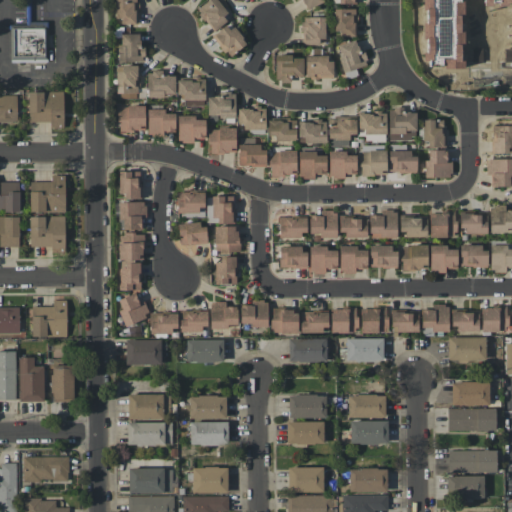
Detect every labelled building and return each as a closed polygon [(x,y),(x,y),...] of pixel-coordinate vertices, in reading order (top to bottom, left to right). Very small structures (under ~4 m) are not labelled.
[(114,0),(138,0),(138,9),(136,9),(137,23),(120,23),(120,18),(114,18),(114,0)] [(196,8),(206,0),(217,0),(227,12),(222,16),(226,20),(213,31),(204,20),(203,21),(197,14),(199,12),(196,8)] [(306,9),(303,3),(303,4),(301,0),(322,0),(323,1),(306,9)] [(462,68),(462,59),(459,59),(459,46),(462,46),(462,30),(459,30),(459,17),(462,17),(462,0),(482,0),(482,6),(492,6),(492,2),(497,2),(497,5),(506,5),(506,3),(511,3),(511,0),(421,0),(421,9),(425,9),(425,22),(421,22),(422,39),(425,39),(425,52),(422,52),(422,61),(427,61),(427,66),(442,66),(442,68),(462,68)] [(354,8),(354,13),(357,13),(357,21),(355,21),(355,36),(333,36),(333,8),(354,8)] [(323,16),(324,38),(318,38),(318,44),(301,44),(301,30),(300,30),(300,21),(302,21),(302,17),(323,16)] [(245,43),(230,56),(225,51),(223,53),(218,47),(219,46),(211,36),(224,24),(229,29),(233,26),(242,37),(241,38),(245,43)] [(46,62),(10,62),(9,26),(46,25),(46,62)] [(117,61),(116,45),(120,44),(120,33),(138,33),(138,40),(139,40),(139,46),(143,46),(143,57),(141,57),(141,61),(117,61)] [(354,68),(357,75),(345,79),(343,72),(342,72),(337,57),(340,56),(336,45),(354,39),(356,45),(358,51),(362,49),(366,59),(364,60),(365,65),(354,68)] [(471,61),(471,48),(481,48),(481,61),(471,61)] [(503,61),(511,61),(511,48),(503,48),(503,61)] [(302,57),(302,76),(295,76),(295,77),(289,77),(290,81),(279,81),(279,79),(274,79),(274,54),(290,54),(290,57),(302,57)] [(332,77),(317,77),(317,79),(309,79),(309,76),(304,77),(304,55),(326,55),(326,61),(332,61),(332,77)] [(119,98),(119,93),(115,93),(115,71),(120,71),(120,65),(137,65),(137,79),(138,79),(138,88),(136,88),(136,93),(135,93),(135,98),(119,98)] [(146,97),(146,72),(151,72),(151,70),(161,70),(161,74),(167,74),(167,75),(173,75),(174,93),(162,94),(162,97),(146,97)] [(176,79),(190,79),(190,78),(203,78),(203,100),(203,106),(183,106),(183,99),(179,99),(179,94),(176,94),(176,79)] [(62,127),(49,127),(49,121),(28,121),(27,91),(62,91),(62,127)] [(234,118),(233,118),(233,122),(224,122),(224,118),(218,118),(218,115),(206,115),(206,97),(212,96),(218,96),(218,91),(229,91),(229,93),(234,93),(234,118)] [(0,95),(16,95),(16,121),(0,121),(0,95)] [(143,105),(143,129),(131,129),(131,132),(124,132),(124,131),(118,131),(118,124),(116,124),(116,110),(119,110),(119,106),(126,106),(126,105),(143,105)] [(387,109),(392,109),(392,107),(402,107),(402,111),(408,111),(408,112),(415,112),(415,130),(414,130),(414,136),(409,136),(409,140),(388,140),(388,133),(387,133),(387,109)] [(264,129),(263,129),(263,133),(248,133),(248,129),(242,129),(242,124),(236,124),(236,108),(247,108),(247,109),(251,109),(251,110),(256,110),(256,108),(264,108),(264,129)] [(174,113),(174,132),(162,132),(162,136),(146,136),(146,109),(163,109),(163,113),(174,113)] [(357,113),(367,113),(371,113),(371,115),(377,115),(377,112),(385,112),(385,134),(384,134),(384,141),(375,141),(375,140),(364,140),(364,135),(357,135),(357,128),(357,113)] [(204,119),(204,138),(193,138),(193,142),(177,142),(177,115),(194,115),(194,119),(204,119)] [(354,134),(348,134),(348,140),(334,140),(334,138),(327,138),(327,126),(326,126),(326,118),(336,118),(336,120),(341,120),(341,118),(354,118),(354,134)] [(267,135),(267,120),(278,119),(278,122),(286,122),(288,122),(288,120),(294,119),(294,139),(288,139),(288,141),(273,141),(273,135),(267,135)] [(433,119),(433,127),(440,127),(440,133),(441,133),(441,135),(442,135),(442,147),(426,147),(426,140),(421,140),(421,126),(422,126),(422,119),(433,119)] [(325,142),(303,143),(303,142),(297,142),(297,137),(297,121),(308,121),(308,122),(311,122),(311,124),(317,124),(317,121),(325,121),(325,142)] [(511,125),(511,147),(507,147),(507,153),(490,153),(490,138),(491,138),(491,125),(511,125)] [(234,152),(222,152),(222,154),(215,154),(215,153),(209,153),(209,144),(207,144),(207,133),(210,133),(210,129),(217,129),(217,127),(234,127),(234,152)] [(237,165),(237,144),(238,144),(238,137),(253,137),(253,144),(259,144),(259,149),(264,149),(264,166),(249,166),(249,165),(237,165)] [(387,150),(389,150),(388,144),(405,144),(405,150),(410,150),(410,155),(415,155),(415,172),(398,172),(398,171),(388,171),(387,150)] [(385,150),(385,174),(373,174),(373,175),(360,176),(360,166),(358,166),(358,155),(360,155),(360,145),(383,145),(383,150),(385,150)] [(295,150),(295,174),(282,174),(282,176),(269,176),(269,168),(267,168),(267,151),(270,151),(270,147),(277,147),(277,146),(289,146),(289,150),(295,150)] [(448,177),(423,177),(423,160),(427,160),(427,149),(445,149),(445,160),(445,161),(450,161),(451,173),(448,173),(448,177)] [(355,155),(355,173),(343,173),(343,178),(332,178),(332,176),(327,176),(327,150),(345,150),(345,155),(355,155)] [(325,155),(325,173),(313,173),(313,178),(301,178),(301,176),(298,176),(297,151),(315,151),(315,155),(325,155)] [(511,176),(508,176),(508,186),(489,186),(489,175),(485,175),(485,163),(487,163),(487,159),(511,159),(511,176)] [(138,171),(138,183),(140,183),(140,197),(138,197),(138,198),(123,198),(123,193),(118,193),(118,171),(138,171)] [(64,175),(64,212),(29,212),(29,181),(50,181),(50,175),(64,175)] [(0,212),(0,181),(18,181),(18,212),(0,212)] [(203,192),(203,216),(182,216),(182,213),(176,213),(176,191),(184,191),(184,193),(192,193),(192,192),(203,192)] [(232,196),(232,208),(233,208),(233,223),(216,223),(216,222),(205,222),(205,197),(210,197),(210,196),(232,196)] [(141,229),(122,229),(122,218),(118,218),(117,202),(143,202),(143,206),(145,205),(145,217),(141,217),(141,229)] [(511,228),(506,228),(506,232),(488,232),(488,207),(492,207),(492,205),(504,205),(504,209),(511,209),(511,228)] [(396,237),(369,238),(369,233),(368,233),(368,214),(380,214),(380,209),(392,209),(392,212),(395,212),(396,237)] [(335,237),(318,237),(318,233),(308,233),(308,215),(319,215),(319,210),(331,210),(331,212),(335,212),(335,237)] [(428,237),(428,212),(437,212),(437,211),(453,211),(453,220),(455,220),(456,232),(452,232),(452,236),(445,236),(445,237),(428,237)] [(464,233),(464,228),(458,228),(458,211),(473,211),(473,212),(485,212),(485,233),(464,233)] [(365,237),(343,237),(343,232),(338,232),(338,214),(355,214),(355,216),(365,216),(365,237)] [(398,214),(410,214),(410,215),(425,215),(426,237),(404,237),(404,231),(398,231),(398,214)] [(50,246),(29,246),(29,216),(43,216),(43,215),(63,215),(63,252),(50,252),(50,246)] [(18,246),(0,246),(0,216),(18,216),(18,246)] [(305,216),(305,232),(300,232),(300,237),(278,237),(278,216),(305,216)] [(180,244),(179,237),(178,237),(176,224),(198,221),(199,226),(204,226),(206,243),(191,244),(191,243),(180,244)] [(237,226),(237,238),(239,238),(239,251),(229,251),(230,253),(218,253),(218,250),(214,250),(214,243),(213,243),(213,226),(237,226)] [(117,259),(117,242),(118,242),(118,235),(122,235),(122,232),(134,232),(134,234),(142,234),(142,259),(117,259)] [(425,244),(426,268),(414,269),(414,271),(400,271),(400,261),(398,261),(398,250),(401,250),(401,246),(408,245),(408,244),(425,244)] [(486,267),(471,267),(471,265),(458,265),(458,244),(480,244),(480,250),(486,250),(486,267)] [(492,272),(492,269),(489,269),(488,244),(506,244),(506,249),(511,249),(511,267),(505,268),(505,266),(504,266),(504,272),(492,272)] [(338,271),(338,245),(355,245),(355,250),(365,249),(366,269),(354,269),(354,267),(354,273),(342,273),(342,270),(338,271)] [(390,245),(390,250),(396,250),(396,267),(381,268),(381,266),(368,266),(368,245),(390,245)] [(456,268),(444,268),(444,266),(444,272),(432,272),(432,270),(428,270),(428,245),(446,245),(446,249),(455,249),(456,268)] [(300,251),(305,251),(305,268),(291,268),(291,267),(278,267),(278,246),(300,246),(300,251)] [(325,246),(325,250),(335,250),(335,269),(324,269),(324,267),(324,273),(312,273),(312,271),(308,271),(308,246),(325,246)] [(236,256),(236,271),(235,271),(235,283),(214,283),(214,262),(219,262),(219,256),(236,256)] [(123,262),(141,262),(141,277),(139,277),(139,290),(118,290),(118,268),(123,268),(123,262)] [(117,300),(131,293),(131,294),(134,293),(137,302),(137,303),(143,301),(147,312),(143,313),(144,317),(124,326),(117,311),(121,309),(117,300)] [(65,300),(65,336),(30,336),(30,306),(51,305),(51,300),(65,300)] [(239,304),(249,304),(249,300),(266,300),(266,327),(251,327),(251,323),(239,323),(239,304)] [(209,328),(209,303),(213,303),(212,301),(224,301),(224,307),(225,307),(225,306),(235,306),(235,308),(236,308),(236,324),(226,324),(226,328),(209,328)] [(447,331),(432,331),(432,335),(421,335),(421,327),(419,327),(419,308),(431,308),(430,304),(443,304),(443,306),(447,306),(447,331)] [(480,307),(492,307),(492,305),(505,305),(505,315),(507,315),(507,330),(497,330),(497,332),(480,332),(480,307)] [(18,333),(0,333),(0,306),(18,306),(18,333)] [(387,331),(377,331),(377,333),(359,333),(359,308),(371,308),(371,306),(385,306),(385,316),(387,316),(387,331)] [(291,309),(291,312),(296,312),(296,333),(288,333),(288,334),(279,334),(279,332),(272,332),(272,328),(269,328),(269,317),(271,317),(271,307),(276,307),(280,307),(283,307),(283,309),(285,309),(291,309)] [(354,307),(355,316),(356,316),(357,327),(353,327),(353,331),(346,331),(346,333),(329,333),(329,308),(341,308),(341,307),(354,307)] [(477,310),(477,331),(455,331),(455,325),(450,325),(450,308),(452,308),(452,310),(477,310)] [(417,310),(417,331),(396,332),(396,336),(391,336),(391,326),(389,326),(389,309),(403,309),(403,310),(417,310)] [(179,310),(187,310),(187,312),(195,312),(195,311),(206,311),(206,326),(200,326),(200,331),(179,331),(179,310)] [(299,332),(299,311),(326,311),(326,327),(321,327),(321,332),(299,332)] [(176,312),(176,328),(170,328),(171,333),(148,333),(148,312),(165,312),(176,312)] [(484,336),(484,360),(447,360),(446,337),(484,336)] [(382,337),(382,360),(345,360),(345,338),(382,337)] [(325,338),(324,361),(287,361),(288,338),(325,338)] [(511,374),(511,375),(507,375),(507,374),(503,374),(503,360),(504,360),(504,358),(503,358),(503,354),(504,354),(504,338),(509,338),(509,342),(511,342),(511,374)] [(159,339),(159,364),(124,364),(124,339),(159,339)] [(222,339),(222,361),(185,361),(185,339),(222,339)] [(0,399),(0,351),(14,351),(14,399),(0,399)] [(18,400),(18,357),(32,357),(32,366),(42,366),(42,400),(18,400)] [(72,364),(72,401),(50,401),(49,374),(51,374),(51,365),(72,364)] [(487,404),(450,404),(450,382),(460,382),(460,381),(476,381),(476,382),(488,382),(487,404)] [(127,419),(127,394),(162,394),(162,419),(127,419)] [(324,417),(287,417),(287,395),(296,395),(296,394),(315,394),(315,395),(324,395),(324,417)] [(383,417),(347,417),(347,395),(356,395),(356,394),(374,394),(374,395),(383,395),(383,417)] [(188,396),(197,396),(197,395),(215,395),(215,396),(224,396),(224,418),(188,418),(188,396)] [(494,408),(494,430),(446,430),(446,408),(494,408)] [(386,420),(386,442),(376,442),(376,443),(358,444),(358,442),(349,442),(349,420),(386,420)] [(226,421),(226,444),(218,444),(218,445),(198,445),(198,444),(189,444),(189,421),(226,421)] [(286,443),(285,421),(322,421),(322,442),(313,442),(313,444),(295,444),(294,443),(286,443)] [(170,422),(170,444),(154,444),(154,445),(135,445),(135,444),(125,444),(125,422),(170,422)] [(495,472),(447,472),(447,450),(495,450),(495,472)] [(21,456),(67,456),(67,472),(66,472),(66,480),(50,481),(50,479),(39,479),(40,481),(22,482),(21,456)] [(0,511),(0,462),(15,462),(15,511),(0,511)] [(226,467),(226,492),(191,492),(191,467),(203,467),(203,466),(216,466),(216,467),(226,467)] [(322,491),(287,491),(287,466),(322,466),(322,491)] [(385,491),(348,491),(348,469),(357,469),(357,467),(375,467),(376,469),(385,469),(385,491)] [(127,492),(127,468),(162,468),(162,469),(171,469),(171,491),(162,491),(162,493),(127,492)] [(482,475),(482,497),(472,497),(472,498),(454,498),(454,497),(446,497),(446,475),(482,475)] [(386,494),(386,510),(373,510),(373,511),(341,511),(341,494),(386,494)] [(286,511),(286,495),(332,495),(332,511),(286,511)] [(127,511),(126,496),(173,496),(173,511),(127,511)] [(227,496),(227,511),(213,511),(181,511),(181,496),(227,496)]
